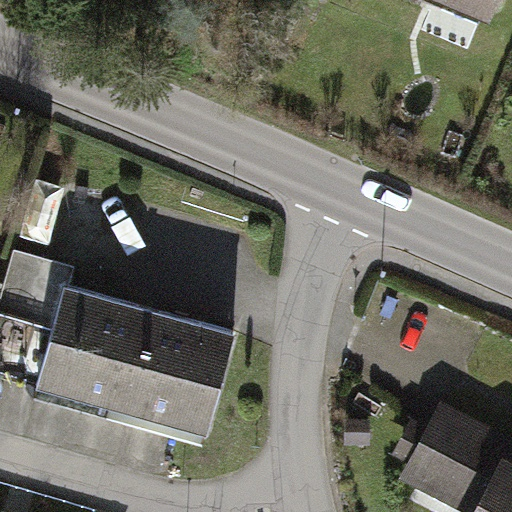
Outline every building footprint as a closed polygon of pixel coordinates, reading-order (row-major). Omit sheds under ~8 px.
[(399,0),(481,34),(495,0),(399,0)] [(68,284),(72,270),(15,253),(5,285),(0,303),(0,370),(41,382),(68,284)] [(236,331),(68,284),(41,382),(209,428),(236,331)] [(462,511),(511,511),(511,435),(435,396),(396,471),(465,507),(462,511)] [(348,442),(372,442),(372,420),(349,419),(348,442)]
